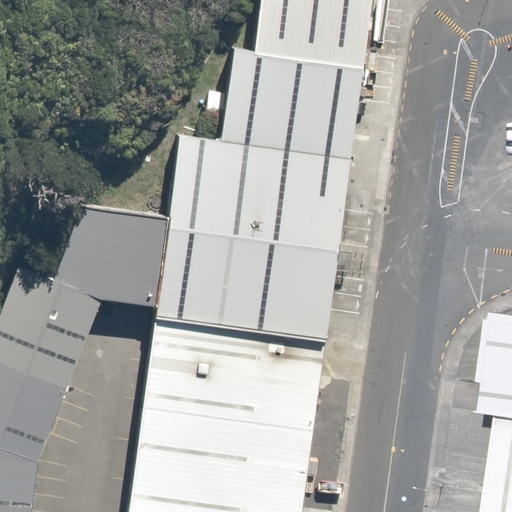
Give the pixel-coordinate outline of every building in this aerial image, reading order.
[(291,0),(284,53),(387,67),(396,0),(291,0)] [(255,149),(374,165),(387,67),(284,53),(268,51),(255,149)] [(255,149),(212,143),(188,319),(350,341),(374,165),(255,149)] [(0,511),(57,511),(68,444),(131,303),(179,310),(192,228),(115,223),(93,286),(59,274),(0,405),(0,511)] [(178,329),(152,511),(322,511),(345,352),(178,329)]
